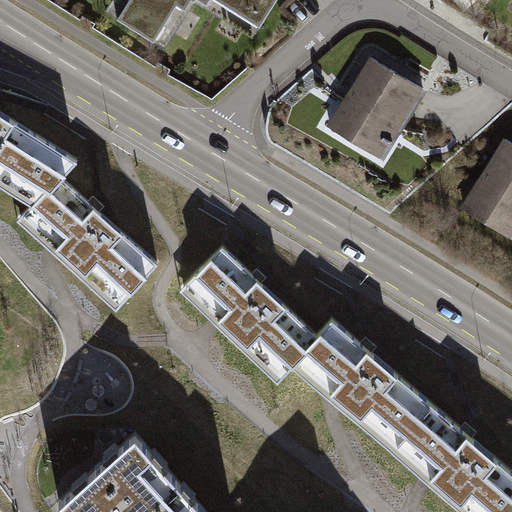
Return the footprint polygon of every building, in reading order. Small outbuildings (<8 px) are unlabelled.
[(126,0),(115,18),(150,40),(174,2),(183,8),(187,0),(196,0),(204,5),(207,0),(217,0),(259,26),(275,0),(126,0)] [(369,54),(326,125),(384,160),(427,89),(369,54)] [(86,158),(0,104),(0,188),(26,205),(14,221),(117,316),(167,263),(68,174),(86,158)] [(511,142),(503,137),(460,208),(511,238),(511,142)] [(314,339),(218,248),(176,289),(274,382),(288,367),(314,339)] [(314,339),(288,367),(453,511),(511,511),(511,475),(328,321),(314,339)] [(212,511),(139,431),(55,507),(60,511),(212,511)]
